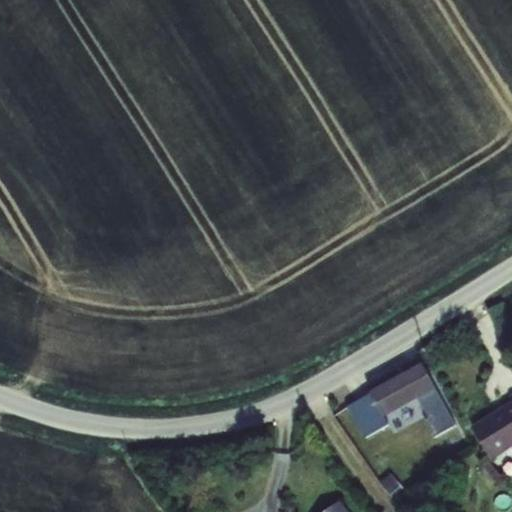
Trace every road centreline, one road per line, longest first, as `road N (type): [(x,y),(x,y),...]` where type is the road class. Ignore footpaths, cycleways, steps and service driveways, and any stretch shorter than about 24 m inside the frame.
road 1 (unclassified): [(511,269),(327,381),(231,420),(111,425),(0,395)]
road 2 (track): [(306,392),(390,511)]
